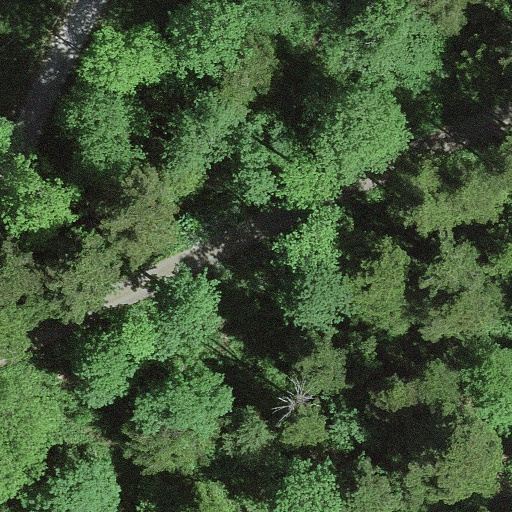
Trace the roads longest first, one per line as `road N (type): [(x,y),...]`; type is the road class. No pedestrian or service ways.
road 1 (unclassified): [(0,336),(511,136)]
road 2 (unclassified): [(0,192),(24,128),(92,0)]
